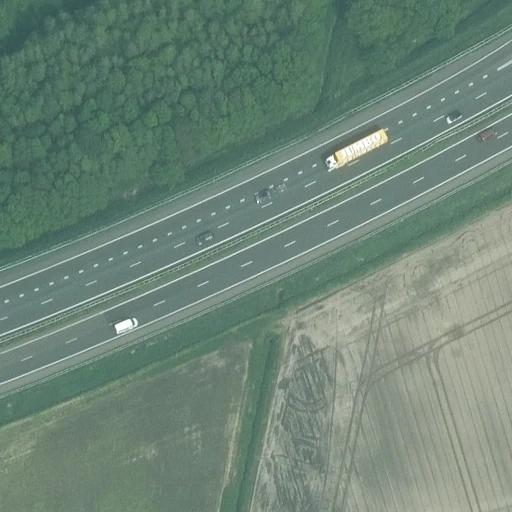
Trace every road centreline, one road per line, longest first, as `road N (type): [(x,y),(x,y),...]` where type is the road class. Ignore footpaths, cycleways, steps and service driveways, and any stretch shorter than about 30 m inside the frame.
road 1 (motorway): [(0,369),(201,282),(511,128)]
road 2 (motorway): [(507,81),(338,172),(0,320)]
road 3 (tertiary): [(0,486),(302,365),(511,262)]
